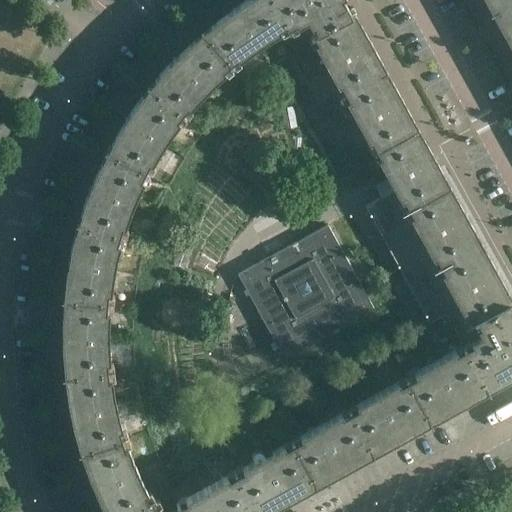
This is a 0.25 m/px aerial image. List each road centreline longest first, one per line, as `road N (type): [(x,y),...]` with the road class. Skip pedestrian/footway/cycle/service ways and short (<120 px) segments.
road 1 (residential): [(40,511),(4,398),(9,265),(19,206),(47,138),(104,44)]
road 2 (residential): [(352,511),(511,423)]
road 3 (residential): [(484,126),(417,0)]
